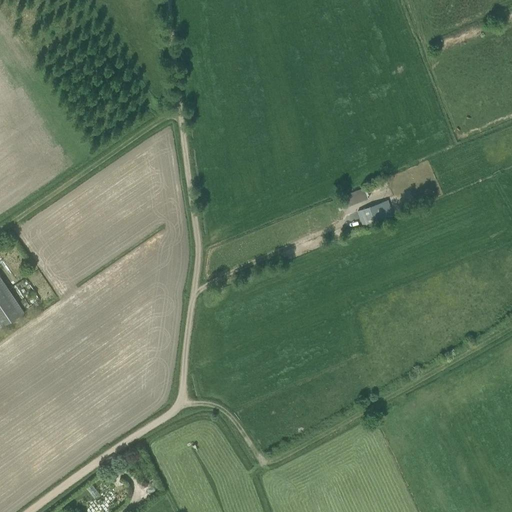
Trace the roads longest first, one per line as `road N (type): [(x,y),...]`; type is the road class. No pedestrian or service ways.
road 1 (track): [(165,0),(198,251),(177,402)]
road 2 (track): [(177,402),(207,402),(226,415),(259,463),(511,328)]
road 3 (track): [(3,228),(178,110)]
road 4 (track): [(177,402),(30,511)]
